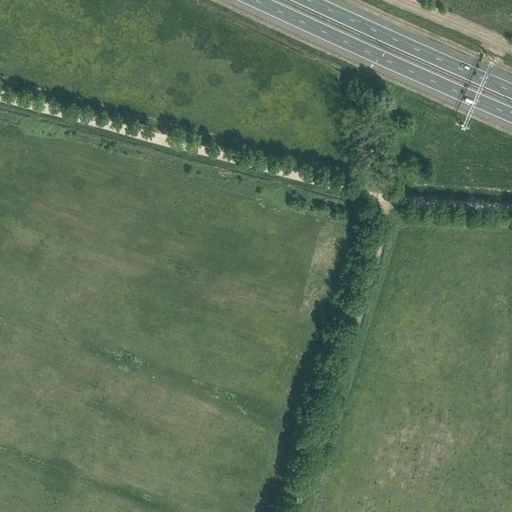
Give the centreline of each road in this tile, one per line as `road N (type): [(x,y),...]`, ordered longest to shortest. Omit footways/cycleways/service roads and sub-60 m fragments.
road 1 (track): [(0,95),(387,201)]
road 2 (track): [(290,511),(387,201)]
road 3 (motorway): [(261,0),(511,110)]
road 4 (motorway): [(511,83),(318,0)]
road 5 (track): [(511,49),(394,0)]
road 6 (track): [(387,201),(511,205)]
